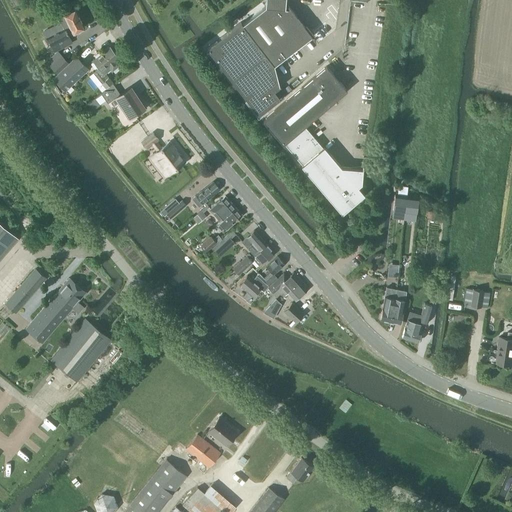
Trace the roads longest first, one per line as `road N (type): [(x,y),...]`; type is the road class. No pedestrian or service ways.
road 1 (unclassified): [(434,511),(398,498),(309,436),(184,327),(0,107)]
road 2 (secondary): [(511,410),(427,378),(379,345),(168,98),(110,0)]
